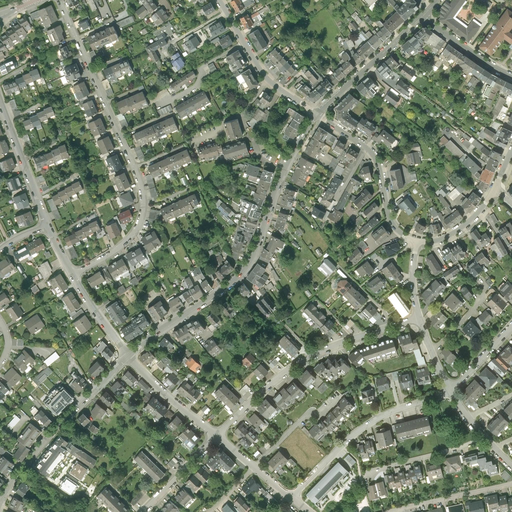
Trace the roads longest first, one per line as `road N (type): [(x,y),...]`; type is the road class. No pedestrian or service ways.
road 1 (residential): [(59,0),(144,190),(129,238),(71,274)]
road 2 (tertiary): [(127,357),(233,282),(254,258),(284,171),(316,114)]
road 3 (residential): [(217,436),(264,387),(313,354),(418,318)]
road 4 (residential): [(451,389),(376,418),(289,495)]
road 5 (tertiary): [(0,500),(48,436),(127,357)]
road 6 (residential): [(316,114),(374,156),(391,221),(417,241)]
road 7 (residential): [(219,0),(267,78),(316,114)]
road 8 (tertiary): [(316,114),(422,16)]
road 9 (residential): [(47,224),(0,100)]
road 10 (residential): [(485,437),(363,476)]
road 11 (residential): [(511,484),(393,511)]
